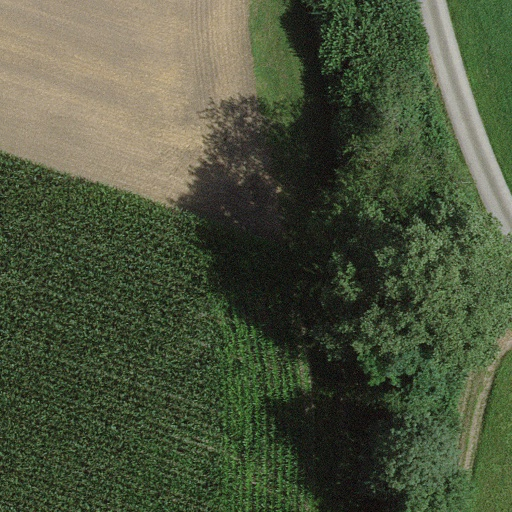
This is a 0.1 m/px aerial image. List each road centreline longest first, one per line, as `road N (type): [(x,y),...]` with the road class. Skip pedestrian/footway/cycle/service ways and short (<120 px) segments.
road 1 (track): [(511,227),(469,130),(432,0)]
road 2 (track): [(454,511),(477,381),(511,329)]
